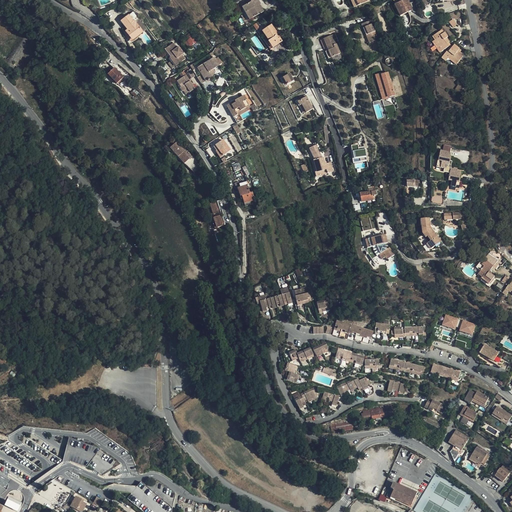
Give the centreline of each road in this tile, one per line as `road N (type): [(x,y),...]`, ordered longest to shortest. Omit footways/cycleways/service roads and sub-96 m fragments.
road 1 (residential): [(0,76),(142,262),(158,300),(166,403),(178,434),(223,484),(274,511)]
road 2 (residential): [(102,32),(218,180),(263,379),(302,430)]
road 3 (residential): [(467,0),(493,134),(499,235),(511,256)]
road 4 (residential): [(22,511),(33,490),(64,467),(104,481),(151,475),(238,511)]
road 5 (residential): [(348,185),(281,0)]
road 6 (unknown): [(499,235),(465,239),(456,255),(417,261),(385,223)]
road 7 (residential): [(394,438),(458,471),(499,511)]
road 8 (residential): [(302,430),(372,396),(416,401)]
